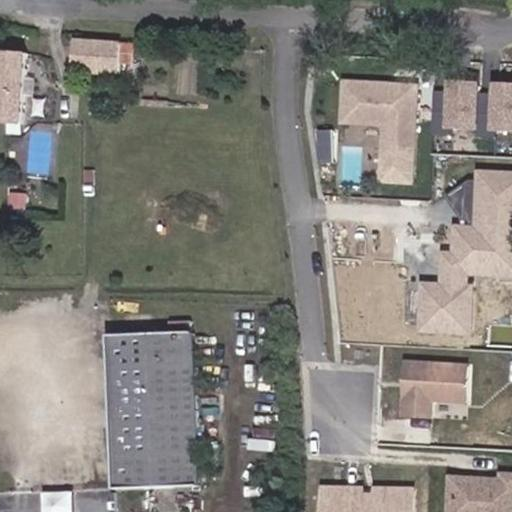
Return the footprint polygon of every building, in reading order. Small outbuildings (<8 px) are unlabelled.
[(122,75),(124,45),(80,42),(78,72),(122,75)] [(0,123),(26,125),(30,57),(0,55),(0,123)] [(477,133),(479,86),(444,84),(442,132),(477,133)] [(414,184),(418,88),(346,85),(345,112),(361,113),(361,124),(386,126),(384,183),(414,184)] [(511,85),(490,85),(488,133),(511,133),(511,85)] [(361,124),(361,113),(345,112),(345,124),(361,124)] [(472,181),(448,198),(466,224),(466,229),(459,229),(457,256),(447,255),(446,287),(426,286),(425,331),(472,333),(474,288),(468,288),(469,274),(498,275),(499,261),(511,261),(511,175),(482,174),(482,182),(472,181)] [(202,487),(195,334),(112,337),(118,490),(202,487)] [(469,404),(470,367),(409,364),(406,417),(434,419),(435,402),(469,404)] [(468,416),(468,405),(442,404),(441,414),(468,416)] [(511,511),(511,477),(505,477),(504,488),(479,486),(479,481),(454,479),(451,511),(511,511)] [(414,511),(415,492),(379,491),(379,502),(364,502),(364,491),(327,490),(326,511),(414,511)] [(49,511),(79,511),(79,491),(50,491),(49,511)]
